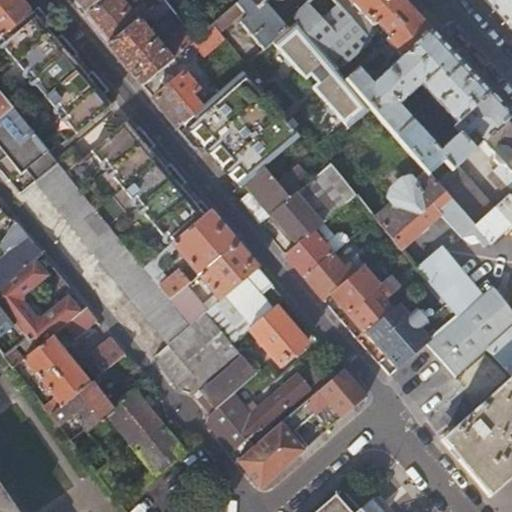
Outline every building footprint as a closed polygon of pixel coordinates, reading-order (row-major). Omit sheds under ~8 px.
[(32,13),(21,0),(0,0),(0,37),(1,39),(32,13)] [(70,0),(83,15),(100,0),(70,0)] [(100,0),(83,15),(109,46),(144,16),(148,12),(163,0),(100,0)] [(155,20),(172,6),(166,0),(163,0),(148,12),(155,20)] [(240,23),(264,51),(273,43),(288,30),(265,4),(270,0),(276,0),(277,1),(283,3),(285,0),(241,0),(214,24),(220,32),(244,12),(248,16),(240,23)] [(311,0),(292,17),(297,23),(338,70),(383,28),(390,35),(386,39),(403,57),(373,83),(360,68),(346,79),(373,110),(429,174),(430,175),(444,163),(453,172),(457,168),(475,151),(465,139),(459,133),(440,150),(400,105),(421,85),(457,125),(491,94),(403,0),(311,0)] [(511,0),(484,0),(507,24),(511,18),(511,0)] [(11,63),(49,31),(41,22),(46,18),(38,8),(32,13),(1,39),(0,39),(0,43),(5,50),(2,53),(11,63)] [(149,21),(144,16),(109,46),(116,55),(142,85),(192,43),(198,38),(187,25),(170,38),(174,43),(165,50),(144,25),(149,21)] [(288,30),(273,43),(349,129),(373,110),(346,79),(338,70),(297,23),(288,30)] [(202,57),(225,38),(220,32),(214,24),(208,29),(198,38),(192,43),(202,57)] [(30,79),(70,46),(62,37),(58,41),(49,31),(11,63),(19,74),(24,71),(30,79)] [(42,101),(80,68),(72,58),(77,54),(70,46),(30,79),(36,87),(33,90),(42,101)] [(61,116),(101,82),(93,74),(89,78),(80,68),(42,101),(48,108),(52,105),(61,116)] [(186,72),(154,99),(179,128),(185,123),(203,107),(195,97),(202,90),(186,72)] [(291,125),(243,72),(203,107),(185,123),(242,188),(246,185),(266,168),(301,137),(295,131),(299,128),(294,122),(291,125)] [(73,138),(112,105),(104,95),(108,91),(101,82),(61,116),(68,124),(64,127),(73,138)] [(0,90),(0,120),(15,108),(0,90)] [(475,151),(483,144),(486,141),(511,117),(491,94),(457,125),(454,127),(459,133),(465,139),(475,151)] [(40,139),(15,108),(0,120),(0,123),(19,146),(12,151),(17,158),(40,139)] [(504,166),(511,175),(511,117),(486,141),(483,144),(493,155),(493,162),(498,167),(504,166)] [(108,171),(147,137),(140,129),(135,132),(127,122),(88,155),(97,166),(101,163),(108,171)] [(19,146),(0,123),(0,161),(12,151),(19,146)] [(120,193),(158,160),(150,150),(154,146),(147,137),(108,171),(117,182),(113,185),(120,193)] [(40,139),(17,158),(93,252),(116,233),(40,139)] [(139,208),(178,174),(171,166),(166,169),(158,160),(120,193),(128,203),(132,200),(139,208)] [(272,215),(298,245),(314,232),(324,224),(358,196),(332,164),(305,187),(272,215)] [(286,193),(266,168),(246,185),(272,215),(305,187),(299,179),(289,187),(291,189),(286,193)] [(494,209),(457,168),(453,172),(439,185),(476,227),(494,209)] [(151,230),(189,196),(181,187),(186,183),(178,174),(139,208),(145,216),(141,219),(151,230)] [(492,243),(511,225),(511,221),(497,206),(494,209),(476,227),(439,185),(430,175),(429,174),(417,185),(412,179),(403,181),(393,189),(391,196),(390,198),(395,204),(377,220),(395,241),(402,249),(442,215),(462,239),(467,237),(469,245),(480,241),(485,246),(490,242),(492,243)] [(511,191),(497,206),(511,221),(511,191)] [(172,243),(210,212),(202,202),(197,206),(189,196),(151,230),(160,240),(163,237),(170,245),(172,243)] [(186,260),(199,276),(238,244),(210,212),(172,243),(182,254),(178,258),(182,264),(186,260)] [(44,254),(16,221),(0,240),(0,244),(5,251),(0,254),(0,288),(36,260),(44,254)] [(334,236),(324,224),(314,232),(298,245),(286,255),(305,278),(333,255),(350,240),(344,234),(342,233),(339,233),(337,234),(334,236)] [(116,233),(93,252),(170,345),(192,325),(171,299),(168,295),(161,287),(158,283),(154,278),(144,266),(116,233)] [(381,253),(396,273),(398,271),(411,260),(402,249),(395,241),(381,253)] [(199,276),(220,300),(246,278),(258,268),(238,244),(199,276)] [(171,253),(166,247),(155,257),(161,266),(170,259),(167,255),(171,253)] [(437,250),(417,267),(427,279),(447,303),(458,317),(427,344),(456,377),(488,349),(511,376),(511,308),(487,280),(477,289),(466,277),(463,280),(437,250)] [(344,268),(333,255),(305,278),(324,300),(332,293),(364,267),(371,261),(367,256),(362,260),(358,256),(344,268)] [(161,266),(155,257),(144,266),(154,278),(164,270),(161,266)] [(48,276),(36,260),(0,288),(0,307),(15,326),(27,340),(35,351),(52,337),(54,336),(59,332),(65,327),(74,320),(80,315),(88,309),(75,293),(44,318),(37,318),(24,302),(25,295),(48,276)] [(380,287),(364,267),(332,293),(349,313),(380,287)] [(246,278),(272,310),(277,306),(285,299),(258,268),(246,278)] [(407,282),(398,271),(396,273),(380,287),(349,313),(365,333),(392,309),(385,300),(407,282)] [(179,272),(165,284),(161,287),(168,295),(171,299),(186,287),(189,284),(179,272)] [(249,329),(272,310),(246,278),(220,300),(206,312),(192,325),(170,345),(202,385),(231,361),(229,359),(224,363),(218,355),(232,344),(249,329)] [(206,312),(186,287),(171,299),(192,325),(206,312)] [(406,311),(399,303),(392,309),(365,333),(370,339),(386,357),(379,363),(390,376),(427,344),(458,317),(447,303),(427,320),(414,304),(406,311)] [(308,343),(277,306),(272,310),(249,329),(280,366),(308,343)] [(0,338),(15,326),(0,307),(0,338)] [(98,321),(88,309),(80,315),(74,320),(65,327),(68,330),(75,339),(98,321)] [(27,340),(15,326),(0,338),(0,348),(6,356),(27,340)] [(68,330),(65,327),(59,332),(62,335),(68,330)] [(35,351),(25,359),(62,406),(91,383),(92,382),(54,336),(52,337),(35,351)] [(87,367),(96,378),(126,355),(112,338),(88,358),(87,367)] [(229,359),(231,361),(235,366),(203,393),(216,408),(239,389),(257,373),(232,344),(218,355),(224,363),(229,359)] [(170,345),(155,358),(179,389),(194,392),(202,385),(170,345)] [(307,374),(321,389),(332,380),(318,365),(307,374)] [(367,397),(344,370),(332,380),(321,389),(319,391),(342,418),(367,397)] [(244,395),(239,389),(216,408),(211,412),(204,418),(238,460),(253,448),(246,440),(260,429),(262,431),(263,429),(264,430),(311,389),(297,374),(259,406),(255,400),(247,407),(240,398),(244,395)] [(443,441),(491,498),(511,479),(511,379),(475,412),(458,427),(443,441)] [(111,408),(91,383),(62,406),(51,415),(59,425),(75,413),(87,428),(88,428),(90,430),(91,429),(108,416),(109,415),(106,412),(111,408)] [(164,424),(135,389),(111,408),(106,412),(109,415),(108,416),(134,448),(164,424)] [(319,391),(309,399),(319,411),(310,418),(324,434),(342,418),(319,391)] [(216,408),(203,393),(198,397),(211,412),(216,408)] [(309,399),(281,423),(291,435),(310,418),(319,411),(309,399)] [(447,414),(458,427),(475,412),(464,400),(447,414)] [(253,448),(238,460),(261,489),(305,450),(291,435),(281,423),(253,448)] [(152,471),(156,476),(186,452),(164,424),(134,448),(152,471)] [(106,467),(107,466),(110,464),(115,459),(91,429),(90,430),(88,428),(87,428),(71,441),(97,474),(106,467)] [(128,487),(110,464),(107,466),(106,467),(97,474),(115,497),(128,487)] [(156,476),(152,471),(129,489),(140,489),(156,476)] [(15,511),(0,489),(0,511),(15,511)] [(343,489),(316,511),(363,511),(344,490),(343,489)]
